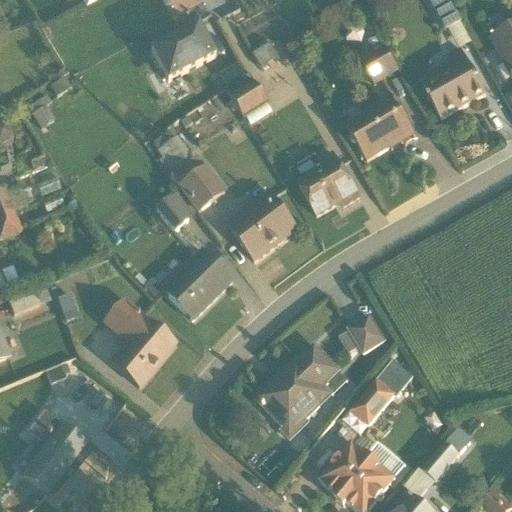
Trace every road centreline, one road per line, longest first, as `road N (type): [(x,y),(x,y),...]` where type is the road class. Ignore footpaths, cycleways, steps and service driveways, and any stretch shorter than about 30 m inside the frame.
road 1 (residential): [(168,432),(216,373),(324,276),(511,168)]
road 2 (residential): [(261,511),(168,432)]
